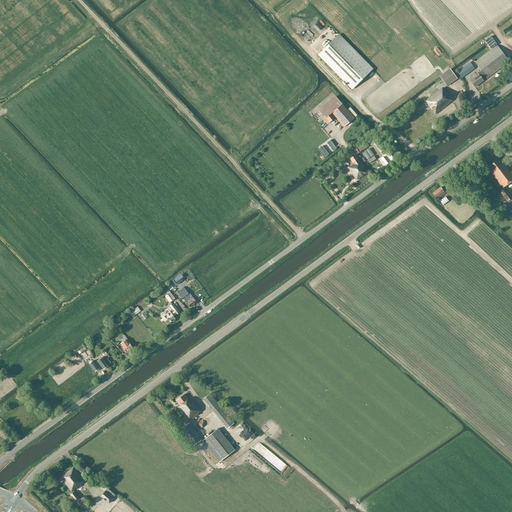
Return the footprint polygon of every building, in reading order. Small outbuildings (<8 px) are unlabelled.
[(353,89),(372,70),(338,35),(318,54),(353,89)] [(497,45),(491,37),(485,41),(491,49),(497,45)] [(497,45),(475,62),(485,75),(487,78),(509,61),(497,45)] [(439,70),(442,73),(449,68),(447,65),(439,70)] [(439,90),(425,101),(435,114),(452,101),(449,97),(443,89),(457,79),(450,70),(440,77),(444,82),(440,84),(439,83),(436,86),(439,90)] [(479,74),(470,81),(475,87),(483,81),(482,78),(485,76),(481,71),(478,73),(479,74)] [(344,127),(355,118),(354,118),(357,115),(350,107),(347,110),(335,95),(318,110),(329,123),(335,118),(331,114),(332,113),(344,127)] [(361,144),(353,149),(357,154),(364,149),(361,144)] [(351,166),(348,168),(356,180),(368,172),(356,155),(350,159),(352,163),(350,164),(351,166)] [(492,171),(491,172),(503,188),(511,181),(511,174),(503,162),(501,164),(498,159),(489,166),(492,171)] [(440,187),(433,193),(438,199),(445,194),(444,192),(444,191),(440,187)] [(511,197),(505,188),(500,192),(497,194),(504,204),(507,202),(508,202),(509,205),(511,208),(511,197)] [(445,196),(440,201),(443,205),(449,201),(445,196)] [(179,276),(172,280),(176,285),(182,280),(181,279),(179,276)] [(188,294),(189,294),(184,287),(177,292),(182,299),(183,298),(185,301),(186,300),(191,307),(197,303),(192,296),(190,297),(188,294)] [(165,296),(170,302),(175,298),(170,293),(165,296)] [(173,316),(176,314),(177,315),(179,313),(173,303),(170,306),(173,310),(170,312),(170,311),(166,314),(165,313),(161,316),(167,324),(175,319),(173,316)] [(138,307),(133,310),(129,314),(132,317),(136,314),(142,310),(140,307),(138,308),(138,307)] [(121,344),(123,348),(123,350),(124,351),(126,352),(127,352),(132,348),(128,343),(130,342),(126,337),(124,339),(126,340),(121,344)] [(103,369),(108,366),(108,365),(111,363),(107,358),(104,361),(102,358),(98,361),(103,369)] [(95,372),(99,369),(93,360),(89,363),(95,372)] [(234,423),(221,407),(213,397),(210,393),(203,399),(207,403),(228,428),(234,423)] [(180,405),(178,407),(188,420),(184,423),(186,425),(190,422),(189,422),(199,414),(198,413),(201,411),(191,397),(188,399),(185,394),(176,401),(180,405)] [(202,440),(190,422),(186,425),(180,430),(193,447),(202,440)] [(219,429),(203,441),(219,463),(235,451),(219,429)] [(74,467),(60,477),(71,492),(85,482),(74,467)] [(105,491),(100,496),(109,504),(114,498),(113,498),(113,497),(115,495),(107,488),(105,491)] [(70,495),(75,501),(79,498),(75,491),(70,495)]
